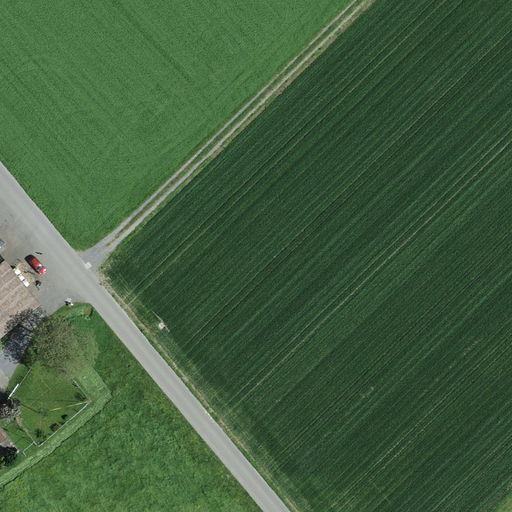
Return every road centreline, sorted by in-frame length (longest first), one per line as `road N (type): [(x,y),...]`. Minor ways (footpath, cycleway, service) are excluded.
road 1 (unclassified): [(0,178),(280,511)]
road 2 (track): [(359,0),(77,273)]
